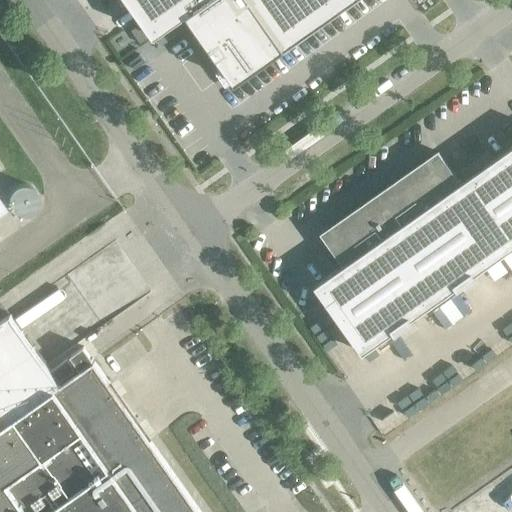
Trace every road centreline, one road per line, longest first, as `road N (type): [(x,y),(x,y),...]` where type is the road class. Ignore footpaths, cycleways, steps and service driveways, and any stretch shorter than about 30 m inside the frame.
road 1 (unclassified): [(195,226),(511,9)]
road 2 (unclassified): [(389,511),(195,226)]
road 3 (unclassified): [(34,0),(195,226)]
